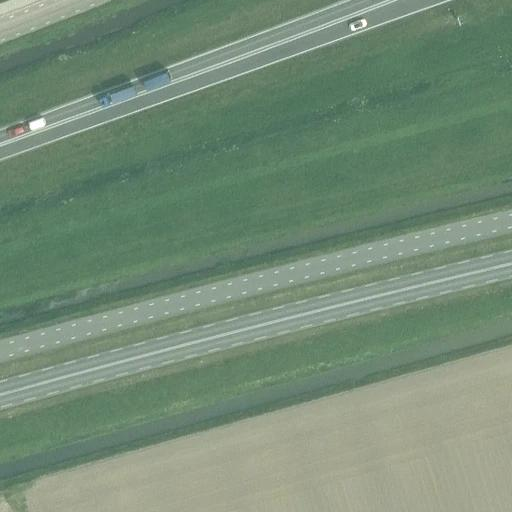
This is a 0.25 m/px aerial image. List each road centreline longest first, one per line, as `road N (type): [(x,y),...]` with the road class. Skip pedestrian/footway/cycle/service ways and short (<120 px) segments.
road 1 (secondary): [(0,396),(511,264)]
road 2 (unclassified): [(511,221),(0,352)]
road 3 (trunk): [(392,0),(0,145)]
